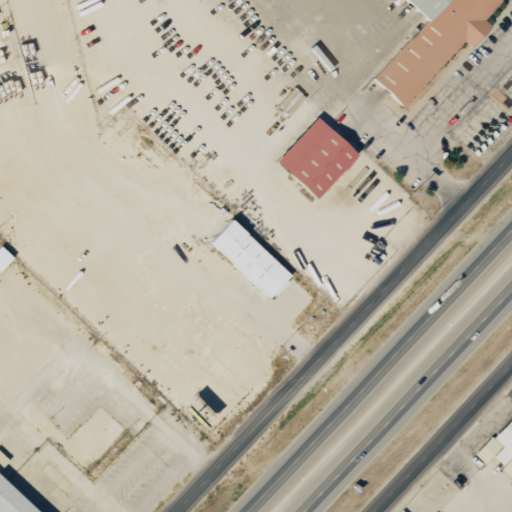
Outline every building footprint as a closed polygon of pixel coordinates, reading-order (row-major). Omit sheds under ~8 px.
[(404,0),(425,19),(371,79),(401,107),(461,40),(468,47),(488,26),(481,20),(499,0),(404,0)] [(273,162),(313,199),(355,155),(315,117),(273,162)] [(208,242),(268,299),(289,276),(229,220),(208,242)] [(0,269),(11,258),(0,247),(0,269)] [(511,414),(473,455),(483,464),(491,455),(501,464),(498,468),(511,481),(511,414)] [(35,511),(0,478),(0,511),(35,511)]
